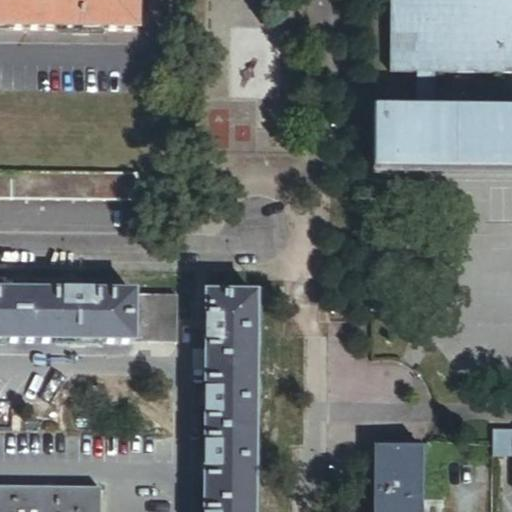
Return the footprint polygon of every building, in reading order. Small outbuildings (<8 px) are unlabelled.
[(26,0),(0,0),(0,31),(26,32),(26,0)] [(137,0),(26,0),(26,32),(137,33),(137,0)] [(416,74),(433,74),(511,74),(511,2),(394,1),(393,73),(416,74)] [(433,114),(433,74),(416,74),(416,114),(433,114)] [(511,114),(433,114),(416,114),(375,113),(375,171),(511,172),(511,114)] [(0,201),(137,203),(138,175),(0,174),(0,201)] [(409,213),(372,212),(371,315),(408,316),(409,213)] [(25,296),(0,296),(0,344),(25,344),(25,296)] [(136,297),(25,296),(25,344),(135,345),(136,297)] [(178,298),(136,297),(135,345),(178,346),(178,298)] [(207,352),(256,353),(256,299),(207,299),(207,352)] [(256,434),(256,353),(207,352),(206,434),(256,434)] [(255,501),(256,434),(206,434),(206,501),(255,501)] [(511,435),(492,436),(492,460),(511,460),(511,435)] [(421,511),(423,452),(421,452),(376,451),(375,511),(421,511)] [(101,511),(102,491),(0,490),(0,511),(101,511)] [(255,511),(255,501),(206,501),(206,511),(255,511)]
